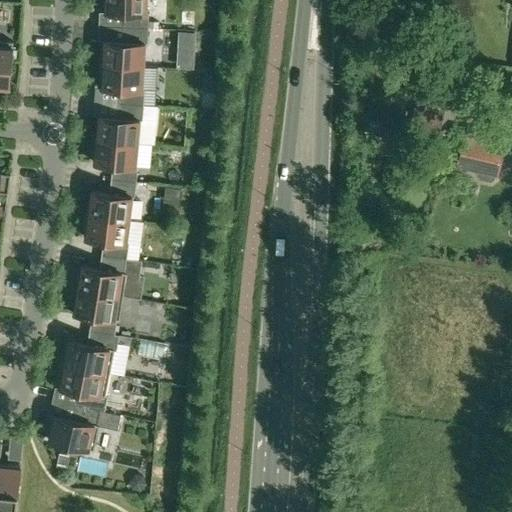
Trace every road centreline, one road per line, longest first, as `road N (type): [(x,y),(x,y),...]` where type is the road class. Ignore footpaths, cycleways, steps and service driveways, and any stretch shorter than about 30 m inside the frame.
road 1 (secondary): [(302,0),(264,511)]
road 2 (secondary): [(303,511),(324,0)]
road 3 (residential): [(55,140),(14,407),(0,406)]
road 4 (residential): [(62,0),(55,140)]
